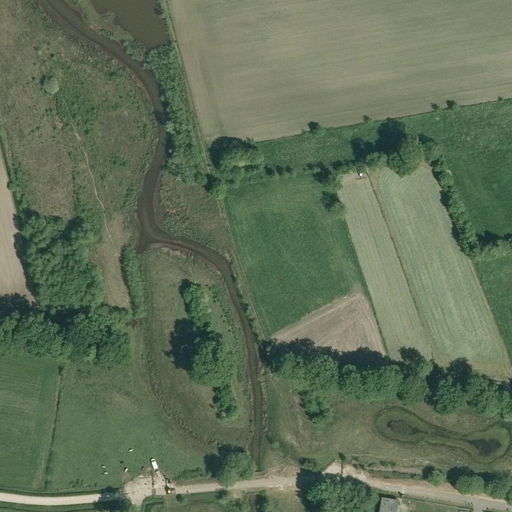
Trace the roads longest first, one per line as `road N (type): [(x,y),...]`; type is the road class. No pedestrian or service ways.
road 1 (unclassified): [(511,508),(342,481),(139,493)]
road 2 (track): [(139,493),(52,503),(0,498)]
